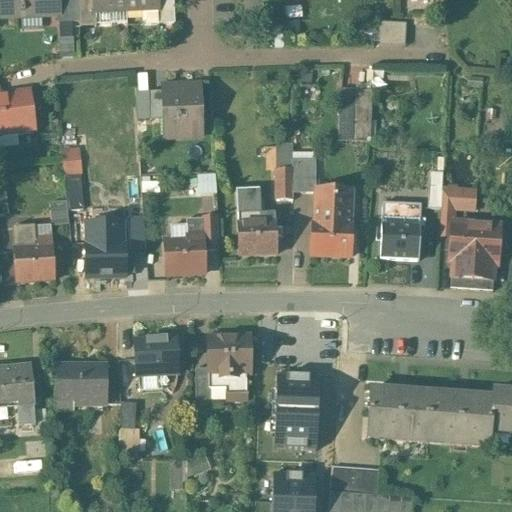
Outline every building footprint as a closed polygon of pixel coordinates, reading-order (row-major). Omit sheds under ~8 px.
[(0,0),(0,17),(20,18),(20,13),(54,12),(56,12),(55,0),(0,0)] [(75,0),(55,0),(56,12),(54,12),(54,22),(76,22),(75,0)] [(75,0),(76,22),(94,23),(94,18),(92,18),(92,12),(91,0),(75,0)] [(123,0),(91,0),(92,12),(124,11),(123,0)] [(123,0),(124,11),(156,10),(155,0),(123,0)] [(155,0),(156,10),(156,20),(173,20),(171,0),(155,0)] [(403,22),(376,23),(377,48),(403,47),(403,22)] [(182,89),(161,90),(162,119),(174,119),(175,137),(200,136),(198,83),(182,84),(182,89)] [(370,89),(352,89),(351,129),(370,129),(370,89)] [(162,119),(161,90),(147,90),(148,120),(162,119)] [(0,96),(0,134),(32,132),(28,93),(0,96)] [(291,168),(291,159),(290,145),(274,146),(274,168),(291,168)] [(80,147),(64,148),(65,172),(81,171),(80,147)] [(292,190),(312,190),(312,159),(291,159),(291,168),(292,190)] [(291,168),(274,168),(275,199),(290,199),(289,190),(292,190),(291,168)] [(216,174),(190,176),(191,195),(217,193),(216,174)] [(79,176),(62,177),(65,211),(82,210),(79,176)] [(426,207),(440,208),(440,191),(441,185),(427,185),(426,207)] [(257,189),(234,189),(237,255),(274,254),(273,239),(281,239),(281,227),(273,227),(273,214),(258,214),(257,189)] [(349,190),(312,190),(309,256),(348,257),(349,190)] [(440,191),(440,208),(450,209),(450,206),(471,207),(472,192),(440,191)] [(449,235),(450,224),(450,209),(440,208),(438,234),(449,235)] [(184,226),(184,233),(201,232),(202,251),(216,250),(216,218),(184,219),(184,226)] [(401,226),(379,226),(379,260),(416,260),(417,219),(401,219),(401,226)] [(496,226),(450,224),(449,235),(447,263),(451,263),(449,288),(491,290),(491,265),(496,265),(496,226)] [(33,225),(10,226),(13,283),(53,281),(50,236),(33,237),(33,225)] [(105,246),(84,246),(85,278),(122,277),(121,225),(104,225),(105,246)] [(184,233),(184,226),(162,227),(163,242),(185,241),(184,233)] [(185,241),(163,242),(163,276),(202,275),(202,251),(201,232),(184,233),(185,241)] [(247,337),(205,338),(206,368),(206,375),(244,374),(248,374),(247,337)] [(174,340),(132,341),(133,377),(176,375),(174,340)] [(104,365),(53,366),(53,412),(56,412),(56,402),(70,402),(70,406),(105,405),(104,365)] [(206,375),(206,368),(192,369),(193,403),(185,403),(187,426),(209,425),(209,390),(206,390),(206,375)] [(29,369),(0,370),(0,404),(17,403),(16,407),(32,407),(29,369)] [(274,395),(273,372),(259,372),(260,395),(274,395)] [(244,374),(206,375),(206,390),(209,390),(223,389),(224,402),(245,401),(245,388),(250,383),(244,379),(244,374)] [(318,377),(275,376),(274,412),(317,413),(318,377)] [(491,397),(367,390),(364,439),(367,439),(368,433),(383,434),(383,439),(409,441),(410,436),(444,438),(444,443),(470,445),(470,440),(487,441),(486,447),(488,447),(489,428),(491,397)] [(511,391),(491,390),(491,397),(489,428),(508,430),(508,434),(511,433),(511,391)] [(134,403),(118,403),(117,429),(133,430),(134,403)] [(315,452),(317,413),(274,412),(273,451),(315,452)] [(329,467),(328,491),(376,494),(378,470),(329,467)] [(315,475),(272,474),(271,504),(314,505),(315,475)] [(376,494),(328,491),(326,511),(410,511),(411,496),(376,494)]
